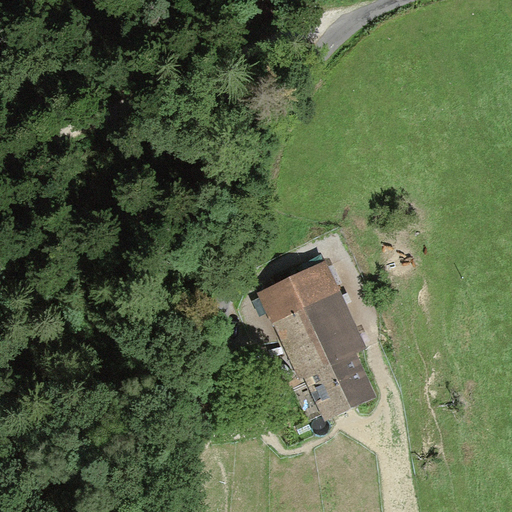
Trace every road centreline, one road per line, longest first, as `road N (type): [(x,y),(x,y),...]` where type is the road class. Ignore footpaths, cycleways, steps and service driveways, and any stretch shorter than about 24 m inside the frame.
road 1 (residential): [(154,511),(201,376),(257,152),(307,66),(356,15)]
road 2 (track): [(0,156),(200,69),(356,15)]
